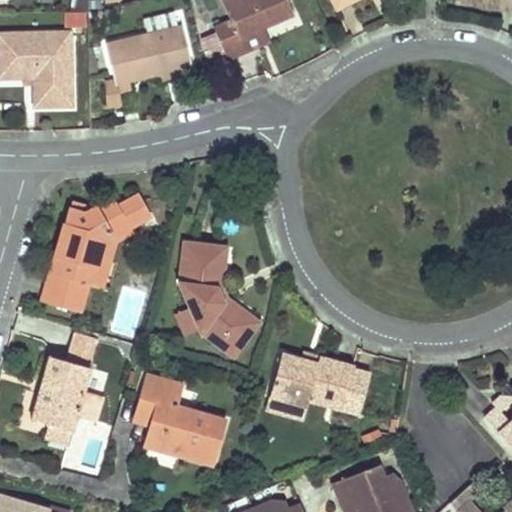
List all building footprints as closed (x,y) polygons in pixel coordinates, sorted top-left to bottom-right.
[(220,0),(229,20),(222,23),(214,26),(227,59),(244,52),(238,37),(292,14),(285,0),(220,0)] [(511,0),(452,0),(452,3),(511,10),(511,0)] [(86,27),(86,12),(64,12),(65,28),(86,27)] [(190,66),(181,25),(105,43),(112,78),(98,81),(104,106),(120,104),(118,93),(132,90),(129,79),(157,73),(190,66)] [(24,33),(10,34),(0,33),(0,78),(32,78),(33,107),(70,106),(69,43),(24,44),(24,33)] [(69,43),(69,33),(24,33),(24,44),(69,43)] [(158,79),(191,71),(190,66),(157,73),(158,79)] [(99,210),(76,202),(73,212),(82,214),(99,210)] [(68,226),(67,225),(66,225),(42,302),(81,314),(91,284),(93,285),(108,236),(130,229),(131,235),(155,230),(149,207),(142,210),(141,207),(127,211),(126,207),(108,211),(108,208),(99,210),(82,214),(73,212),(68,226)] [(108,236),(93,285),(104,289),(116,245),(133,241),(131,235),(130,229),(108,236)] [(223,250),(206,246),(188,242),(180,284),(202,332),(233,355),(254,326),(222,303),(216,285),(223,250)] [(222,303),(254,326),(260,319),(230,298),(224,285),(230,251),(223,250),(216,285),(222,303)] [(322,363),(324,357),(306,350),(304,357),(322,363)] [(288,352),(281,374),(274,396),(307,407),(311,398),(344,409),(357,367),(324,357),(322,363),(304,357),(288,352)] [(48,438),(70,444),(79,413),(96,417),(103,396),(84,391),(90,368),(49,356),(42,382),(46,383),(44,393),(39,392),(32,417),(52,423),(48,438)] [(361,414),(374,372),(357,367),(344,409),(361,414)] [(139,401),(148,403),(156,405),(150,426),(145,447),(215,466),(227,421),(176,407),(181,386),(146,377),(139,401)] [(500,414),(511,403),(511,396),(506,390),(501,384),(501,395),(496,398),(491,404),(495,408),(500,414)] [(511,384),(511,385),(501,384),(506,390),(511,396),(511,384)] [(307,407),(274,396),(268,412),(302,423),(307,407)] [(148,403),(139,401),(134,420),(150,426),(156,405),(148,403)] [(500,414),(495,408),(483,418),(511,450),(511,422),(507,422),(500,414)] [(378,467),(333,486),(343,510),(349,508),(350,511),(410,511),(406,502),(399,484),(387,472),(381,474),(378,467)] [(468,485),(461,492),(468,499),(475,492),(468,485)] [(478,511),(468,499),(461,492),(448,504),(455,511),(478,511)] [(51,511),(53,509),(3,493),(0,502),(0,511),(51,511)] [(302,511),(300,506),(299,503),(289,507),(285,497),(273,497),(251,506),(234,511),(302,511)]
